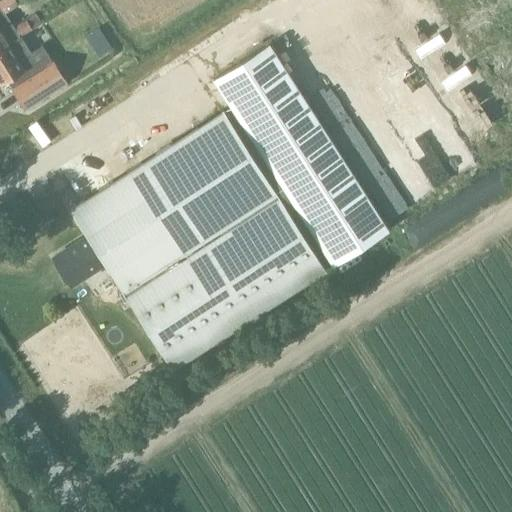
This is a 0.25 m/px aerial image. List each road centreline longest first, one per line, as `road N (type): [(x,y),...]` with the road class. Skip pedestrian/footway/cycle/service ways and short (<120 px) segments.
road 1 (unknown): [(0,182),(278,11),(311,0)]
road 2 (unclassified): [(77,511),(0,388)]
